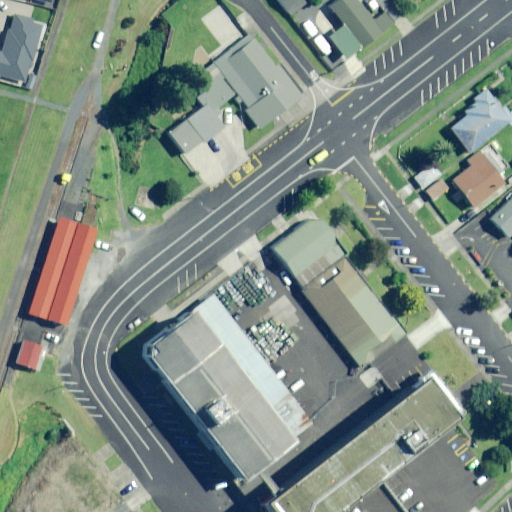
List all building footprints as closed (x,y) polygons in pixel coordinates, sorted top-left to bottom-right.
[(310,0),(277,0),(291,16),(310,0)] [(359,0),(336,0),(328,6),(360,48),(394,25),(386,13),(373,21),(359,0)] [(278,69),(251,34),(212,64),(221,76),(200,93),(215,112),(237,95),(249,111),(244,115),(256,130),(303,94),(282,66),(278,69)] [(465,153),(510,121),(486,88),(471,99),(474,104),(464,111),(466,113),(446,128),(465,153)] [(224,127),(205,103),(171,129),(190,154),(224,127)] [(504,183),(482,153),(450,177),(472,207),(504,183)] [(440,175),(432,164),(414,178),(422,189),(440,175)] [(448,189),(441,180),(425,191),(432,201),(448,189)] [(511,237),(511,195),(484,219),(505,244),(511,237)] [(410,336),(313,213),(266,249),(363,373),(410,336)] [(68,327),(101,228),(62,216),(30,314),(68,327)] [(303,441),(200,309),(149,349),(252,480),(303,441)] [(41,347),(22,340),(14,363),(34,370),(41,347)] [(344,511),(463,418),(432,379),(276,503),(283,511),(344,511)]
